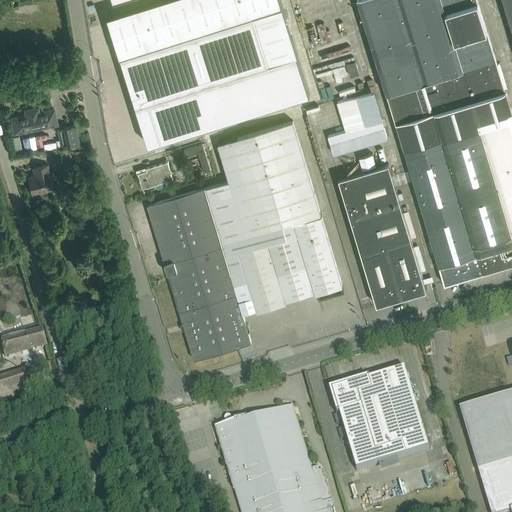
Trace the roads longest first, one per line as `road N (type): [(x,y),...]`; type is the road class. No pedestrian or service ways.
road 1 (unclassified): [(108,511),(0,151)]
road 2 (unclassified): [(181,392),(201,393),(511,296)]
road 3 (unclassified): [(181,392),(168,379),(114,207),(86,75)]
road 4 (unknown): [(486,511),(445,366),(441,318)]
road 5 (unknown): [(347,511),(300,362)]
road 6 (unknown): [(201,393),(237,511)]
